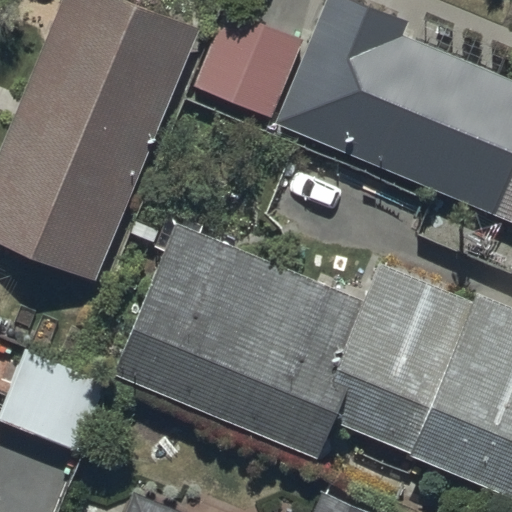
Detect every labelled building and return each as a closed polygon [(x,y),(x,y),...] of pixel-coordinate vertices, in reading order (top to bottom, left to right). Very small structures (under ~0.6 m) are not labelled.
[(0,243),(91,281),(195,29),(124,0),(62,0),(0,152),(0,243)] [(511,80),(405,35),(410,23),(355,0),(330,0),(278,124),(511,221),(511,80)] [(310,42),(230,10),(199,87),(278,119),(310,42)] [(175,222),(113,374),(320,459),(335,424),(511,496),(511,305),(475,290),(471,300),(380,263),(365,300),(175,222)] [(108,383),(28,350),(0,417),(0,421),(79,454),(108,383)] [(172,511),(130,494),(122,511),(354,511),(318,497),(311,511),(172,511)]
